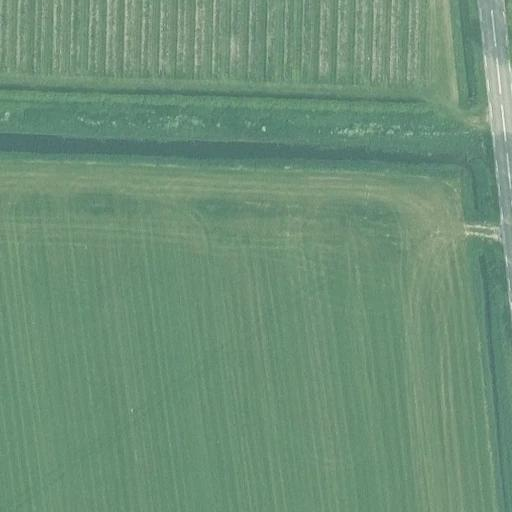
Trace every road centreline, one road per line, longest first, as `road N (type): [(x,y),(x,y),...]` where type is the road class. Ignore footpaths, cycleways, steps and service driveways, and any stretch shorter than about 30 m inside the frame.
road 1 (track): [(0,111),(503,124)]
road 2 (tertiary): [(511,206),(490,0)]
